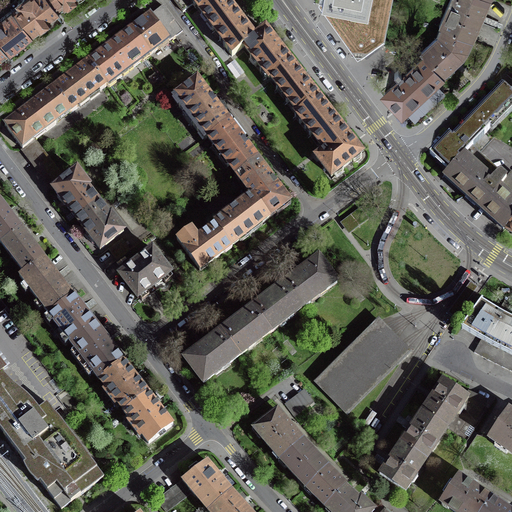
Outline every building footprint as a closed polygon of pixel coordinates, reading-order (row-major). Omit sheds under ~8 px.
[(31,34),(33,33),(33,32),(33,31),(38,28),(39,28),(50,20),(49,19),(56,13),(59,11),(50,0),(20,0),(17,2),(18,4),(13,9),(31,34)] [(50,0),(59,11),(74,0),(75,0),(76,1),(77,0),(78,0),(78,1),(80,0),(50,0)] [(173,0),(183,12),(195,3),(210,23),(229,8),(226,3),(227,2),(225,0),(173,0)] [(326,0),(325,7),(361,57),(360,58),(361,58),(383,42),(391,0),(326,0)] [(443,27),(471,39),(472,39),(472,38),(480,18),(487,0),(453,0),(442,27),(443,27)] [(147,19),(130,31),(149,56),(182,32),(163,7),(147,19)] [(232,12),(229,8),(210,23),(227,45),(225,47),(232,56),(244,47),(247,45),(247,44),(254,39),(250,35),(251,34),(244,25),(246,24),(244,21),(241,18),(240,19),(234,11),(232,12)] [(0,41),(8,52),(24,40),(29,36),(31,34),(13,9),(12,9),(0,18),(0,41)] [(421,52),(425,56),(442,75),(443,75),(442,74),(443,74),(442,73),(452,65),(453,64),(454,65),(456,63),(458,61),(458,60),(458,59),(462,56),(466,49),(470,39),(471,39),(443,27),(439,36),(438,36),(438,37),(422,52),(422,51),(421,52)] [(268,78),(290,61),(277,45),(265,30),(258,36),(254,39),(247,44),(247,45),(244,47),(268,78)] [(110,47),(89,63),(107,86),(107,87),(149,56),(130,31),(110,47)] [(7,53),(8,52),(0,41),(0,59),(0,58),(0,57),(7,52),(7,53)] [(435,82),(442,75),(425,56),(404,76),(403,74),(401,77),(398,79),(399,80),(386,93),(385,93),(398,108),(402,112),(403,112),(406,115),(438,85),(435,82)] [(298,113),(318,98),(304,79),(290,61),(268,78),(269,78),(270,77),(298,113)] [(52,90),(70,114),(79,107),(79,104),(95,92),(98,93),(107,86),(89,63),(71,76),(52,90)] [(208,138),(228,122),(213,101),(197,80),(172,98),(204,140),(208,138)] [(429,154),(448,172),(472,147),(473,147),(502,116),(505,119),(511,111),(511,92),(511,93),(502,84),(486,101),(484,99),(478,105),(480,107),(458,131),(452,136),(449,133),(429,154)] [(69,114),(70,114),(52,90),(28,108),(5,126),(22,149),(35,141),(32,138),(44,130),(46,132),(56,124),(54,122),(68,112),(69,114)] [(297,115),(320,145),(342,128),(330,113),(318,98),(298,113),(297,115)] [(243,141),(228,122),(208,138),(236,175),(257,160),(243,141)] [(342,128),(320,145),(321,146),(321,145),(325,150),(316,157),(331,177),(333,175),(335,178),(344,171),(342,169),(352,161),(354,164),(362,158),(360,155),(362,154),(352,141),(342,128)] [(38,169),(53,189),(65,180),(35,141),(22,149),(38,169)] [(448,172),(446,175),(467,194),(466,195),(481,207),(505,229),(505,228),(506,229),(511,221),(511,172),(506,179),(479,154),(473,147),(472,147),(448,172)] [(273,180),(257,160),(236,175),(251,195),(269,218),(276,213),(276,210),(288,200),(273,180)] [(53,189),(65,204),(76,219),(98,203),(87,188),(89,187),(77,171),(65,180),(53,189)] [(251,195),(214,223),(232,246),(239,241),(238,241),(239,238),(248,231),(258,223),(261,224),(269,218),(251,195)] [(0,241),(2,244),(21,229),(12,217),(14,216),(12,213),(10,211),(8,212),(0,202),(0,241)] [(109,217),(98,203),(76,219),(88,235),(100,250),(124,232),(111,216),(109,217)] [(360,209),(343,223),(346,227),(350,232),(367,219),(360,209)] [(232,246),(214,223),(214,224),(215,225),(199,238),(191,228),(176,240),(198,268),(206,262),(213,256),(215,259),(220,255),(224,252),(223,250),(229,244),(231,247),(232,246)] [(30,241),(21,229),(2,244),(8,253),(11,251),(19,262),(17,264),(24,273),(43,258),(34,246),(36,244),(34,242),(32,239),(30,241)] [(131,250),(122,239),(109,248),(114,254),(118,259),(131,250)] [(157,290),(172,278),(169,274),(171,273),(152,249),(144,256),(136,262),(157,290)] [(48,314),(49,314),(73,296),(72,295),(58,277),(44,259),(44,258),(43,258),(24,273),(19,276),(19,277),(20,277),(49,314),(48,314)] [(298,274),(283,285),(302,309),(311,302),(309,300),(324,289),(326,291),(337,283),(318,258),(303,269),(301,267),(298,269),(296,271),(298,274)] [(142,302),(157,290),(136,262),(127,269),(119,275),(138,299),(139,298),(142,302)] [(457,302),(449,312),(455,317),(470,295),(477,286),(471,282),(465,291),(457,302)] [(261,301),(251,308),(270,333),(279,326),(277,324),(291,313),(293,316),(302,309),(283,285),(267,297),(265,294),(262,296),(259,298),(261,301)] [(73,295),(73,296),(49,314),(48,315),(70,342),(94,323),(84,309),(73,295)] [(474,353),(503,367),(511,347),(511,319),(504,315),(502,313),(499,312),(498,312),(482,302),(483,301),(482,300),(461,329),(462,329),(463,328),(482,339),(474,353)] [(236,320),(220,332),(239,357),(247,350),(245,347),(259,337),(261,339),(270,333),(251,308),(242,316),(240,313),(237,315),(234,317),(236,320)] [(378,322),(316,383),(347,414),(409,352),(409,353),(410,351),(409,351),(406,348),(402,344),(396,338),(394,336),(392,334),(389,330),(385,326),(380,321),(379,320),(378,321),(378,322)] [(109,342),(94,323),(70,342),(99,380),(100,380),(123,362),(123,361),(124,361),(109,342)] [(200,347),(185,359),(203,383),(215,375),(213,372),(227,361),(229,364),(239,357),(220,332),(206,343),(204,340),(201,342),(198,344),(200,347)] [(511,371),(511,347),(503,367),(511,371)] [(100,380),(124,411),(148,393),(136,377),(123,362),(100,380)] [(61,510),(104,478),(47,403),(43,406),(38,409),(37,407),(29,399),(22,392),(18,389),(15,386),(12,383),(3,374),(2,372),(0,373),(0,429),(26,463),(23,465),(26,471),(30,476),(34,480),(38,484),(40,482),(61,510)] [(423,413),(447,428),(444,426),(449,419),(451,421),(462,406),(463,407),(469,398),(466,396),(443,380),(433,395),(427,405),(428,405),(423,413)] [(314,402),(305,390),(295,398),(285,405),(294,417),(314,402)] [(469,392),(466,396),(469,398),(463,407),(475,419),(481,411),(480,410),(487,400),(472,394),(469,392)] [(160,409),(148,393),(124,411),(149,443),(172,425),(160,409)] [(511,412),(508,410),(509,410),(508,409),(489,438),(490,438),(511,453),(511,412)] [(282,459),(303,440),(293,429),(294,427),(292,425),(290,422),(288,423),(277,411),(254,429),(255,429),(262,437),(261,438),(274,453),(276,452),(282,459)] [(402,444),(426,459),(423,457),(428,451),(430,452),(442,435),(439,434),(444,427),(446,429),(447,428),(423,413),(418,420),(417,419),(411,427),(406,435),(407,436),(402,444)] [(307,486),(328,467),(318,456),(319,455),(317,452),(314,449),(313,451),(303,440),(282,459),(288,465),(286,467),(300,481),(301,480),(307,486)] [(425,460),(426,459),(402,444),(397,451),(396,450),(390,458),(379,474),(405,492),(411,483),(410,482),(420,467),(418,465),(423,458),(425,460)] [(211,508),(230,491),(225,485),(226,484),(220,476),(207,461),(157,500),(166,511),(168,511),(193,491),(203,503),(206,501),(211,508)] [(345,485),(347,483),(345,481),(342,479),(341,480),(328,467),(307,486),(313,492),(312,494),(324,506),(345,485)] [(441,502),(455,511),(481,511),(491,498),(478,489),(479,487),(476,485),(473,483),(472,485),(459,476),(441,502)] [(345,487),(346,485),(345,485),(324,506),(330,511),(372,511),(374,510),(361,498),(359,500),(357,498),(345,487)] [(230,491),(211,508),(215,511),(249,511),(251,511),(244,504),(237,496),(236,497),(230,491)] [(504,507),(491,498),(481,511),(511,511),(510,511),(511,509),(508,507),(505,505),(504,507)]
